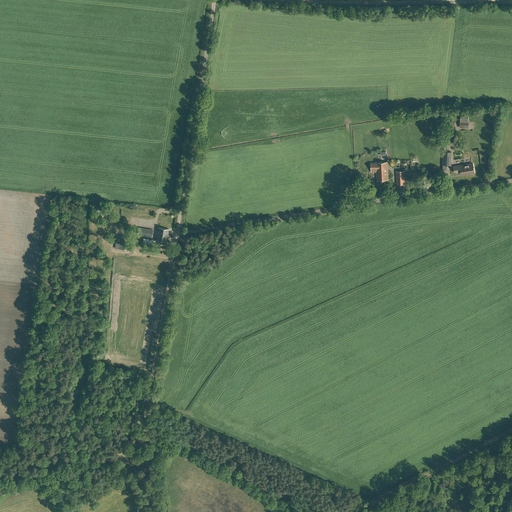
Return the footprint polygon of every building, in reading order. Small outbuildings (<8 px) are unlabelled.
[(451,152),(443,152),(443,165),(450,165),(451,152)] [(384,168),(384,162),(376,162),(376,163),(371,163),(371,170),(372,170),(372,172),(376,172),(376,171),(380,171),(382,171),(382,168),(384,168)] [(376,172),(377,180),(388,179),(387,162),(384,162),(384,168),(382,168),(382,171),(380,171),(376,171),(376,172)] [(467,173),(466,164),(460,165),(453,166),(454,173),(461,171),(461,174),(467,173)] [(369,190),(364,186),(360,190),(366,195),(369,190)] [(153,230),(139,227),(138,235),(152,237),(153,230)] [(157,234),(167,236),(169,229),(158,227),(157,234)] [(126,249),(127,237),(119,237),(118,249),(126,249)] [(155,245),(156,240),(146,239),(144,248),(151,249),(152,245),(155,245)]
